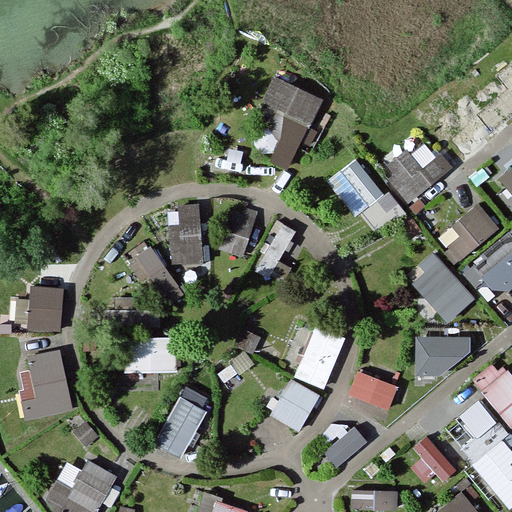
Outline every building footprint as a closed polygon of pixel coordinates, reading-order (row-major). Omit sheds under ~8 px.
[(275,74),(264,98),(281,106),(270,129),(283,135),(272,157),(287,164),(299,138),(311,144),(318,129),(310,125),(323,97),(275,74)] [(487,109),(476,114),(486,134),(497,128),(487,109)] [(388,181),(407,205),(453,168),(441,153),(421,169),(406,151),(388,166),(395,175),(388,181)] [(355,160),(327,182),(355,218),(361,213),(383,196),(355,160)] [(483,167),(470,178),(476,185),(489,174),(483,167)] [(511,167),(500,179),(511,192),(511,167)] [(398,205),(388,192),(383,196),(361,213),(371,226),(398,205)] [(420,198),(411,206),(416,211),(425,203),(420,198)] [(200,203),(178,204),(179,223),(169,223),(172,264),(204,262),(200,203)] [(480,204),(454,225),(462,234),(447,246),(450,250),(445,255),(453,266),(500,228),(480,204)] [(242,255),(258,209),(246,205),(244,213),(231,208),(218,247),(242,255)] [(412,216),(402,223),(411,236),(421,229),(412,216)] [(282,225),(256,271),(269,278),(295,232),(282,225)] [(511,231),(510,229),(464,271),(477,287),(490,284),(493,287),(508,288),(511,285),(511,231)] [(180,287),(146,240),(122,257),(141,283),(150,276),(165,297),(180,287)] [(414,284),(448,323),(474,299),(432,251),(418,264),(426,273),(414,284)] [(227,285),(222,293),(229,297),(234,289),(227,285)] [(63,289),(30,286),(29,300),(18,299),(16,323),(27,324),(27,328),(59,331),(63,289)] [(116,307),(105,308),(105,325),(161,324),(160,307),(135,307),(135,296),(116,296),(116,307)] [(11,322),(0,322),(0,331),(11,331),(11,322)] [(460,336),(460,325),(422,324),(422,335),(460,336)] [(316,327),(296,377),(325,388),(345,338),(316,327)] [(243,330),(236,346),(244,351),(252,353),(259,337),(243,330)] [(176,334),(125,335),(126,369),(177,368),(176,334)] [(416,335),(415,373),(439,373),(469,348),(469,336),(460,336),(422,335),(416,335)] [(83,338),(84,349),(96,348),(95,337),(83,338)] [(60,348),(32,354),(33,359),(30,360),(31,367),(20,370),(24,387),(18,388),(20,398),(25,419),(70,409),(66,392),(69,391),(60,348)] [(244,351),(228,362),(230,365),(217,374),(224,383),(239,373),(240,374),(255,364),(244,351)] [(491,363),(472,379),(511,427),(511,426),(511,373),(507,368),(506,369),(504,366),(498,371),(491,363)] [(358,373),(349,396),(386,409),(398,376),(394,375),(390,385),(358,373)] [(290,380),(270,416),(299,432),(319,396),(290,380)] [(186,385),(155,441),(181,455),(207,408),(202,405),(207,396),(186,385)] [(511,431),(481,395),(459,415),(475,434),(462,446),(474,460),(471,462),(510,507),(511,504),(511,478),(511,477),(511,475),(511,464),(509,461),(511,459),(511,449),(509,446),(511,444),(511,431)] [(86,420),(75,429),(87,443),(98,434),(86,420)] [(355,427),(331,426),(317,441),(328,447),(322,451),(336,467),(366,442),(355,427)] [(426,436),(413,447),(422,457),(411,466),(424,481),(435,472),(443,481),(456,470),(426,436)] [(57,479),(46,498),(54,511),(93,511),(115,473),(87,457),(70,487),(57,479)] [(467,476),(458,483),(462,488),(471,482),(467,476)] [(471,485),(467,489),(474,498),(479,494),(471,485)] [(223,498),(204,491),(197,511),(246,511),(247,511),(222,503),(223,498)] [(352,492),(351,509),(396,510),(397,493),(352,492)] [(477,511),(462,493),(437,511),(477,511)]
